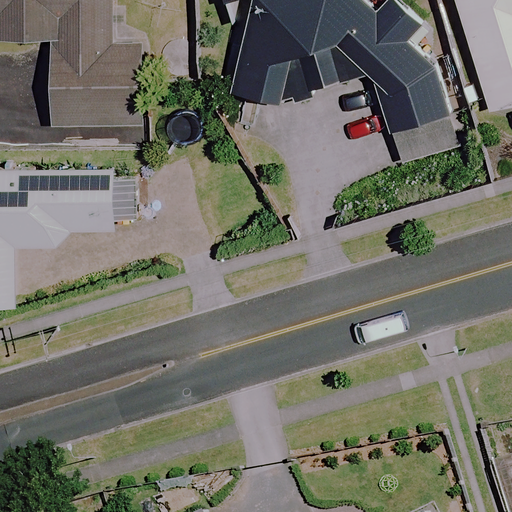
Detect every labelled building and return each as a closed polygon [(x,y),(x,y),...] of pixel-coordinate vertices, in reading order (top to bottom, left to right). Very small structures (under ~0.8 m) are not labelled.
[(119,0),(0,0),(0,38),(57,39),(56,124),(147,125),(148,48),(119,48),(119,0)] [(426,25),(399,0),(388,0),(377,12),(365,0),(269,0),(257,13),(240,92),(304,105),(374,75),(408,165),(464,145),(433,60),(427,59),(409,43),(426,25)] [(511,0),(461,0),(494,110),(511,104),(511,0)] [(121,228),(121,220),(140,220),(139,167),(121,168),(0,168),(0,306),(19,306),(19,244),(70,244),(70,228),(121,228)] [(511,511),(511,456),(496,461),(511,511)]
